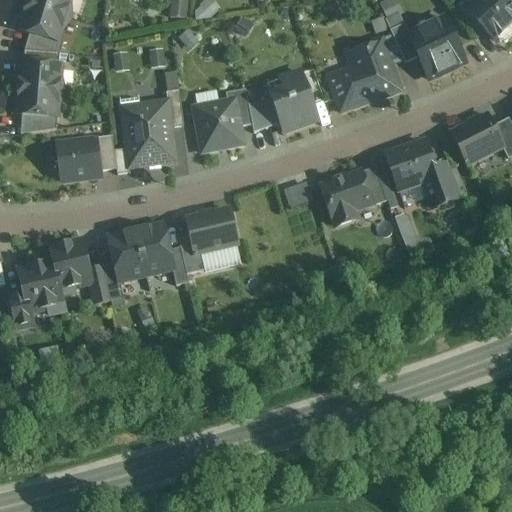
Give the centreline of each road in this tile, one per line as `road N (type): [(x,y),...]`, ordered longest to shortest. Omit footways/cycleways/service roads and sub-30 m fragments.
road 1 (residential): [(511,77),(235,179),(142,204),(0,225)]
road 2 (secondary): [(0,504),(417,385),(511,350)]
